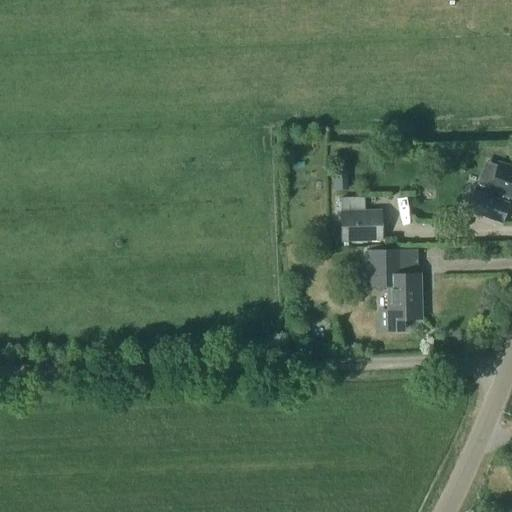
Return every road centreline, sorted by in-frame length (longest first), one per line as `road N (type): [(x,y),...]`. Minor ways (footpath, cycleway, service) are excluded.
road 1 (unclassified): [(0,372),(451,362),(502,379)]
road 2 (tertiary): [(444,511),(502,379)]
